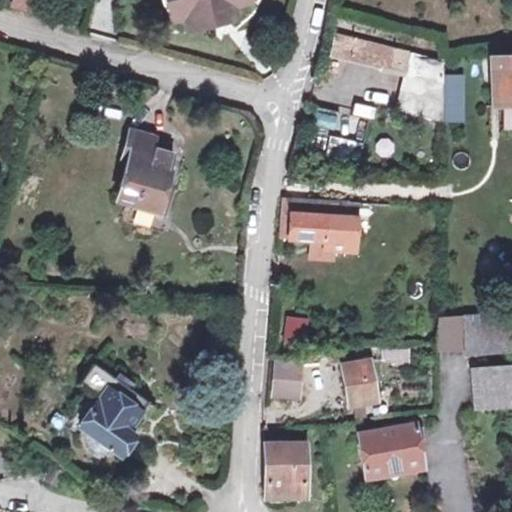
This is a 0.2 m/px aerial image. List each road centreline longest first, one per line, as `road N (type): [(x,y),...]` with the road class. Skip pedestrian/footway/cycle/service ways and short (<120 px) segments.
road 1 (residential): [(283,98),(235,511)]
road 2 (residential): [(283,98),(0,29)]
